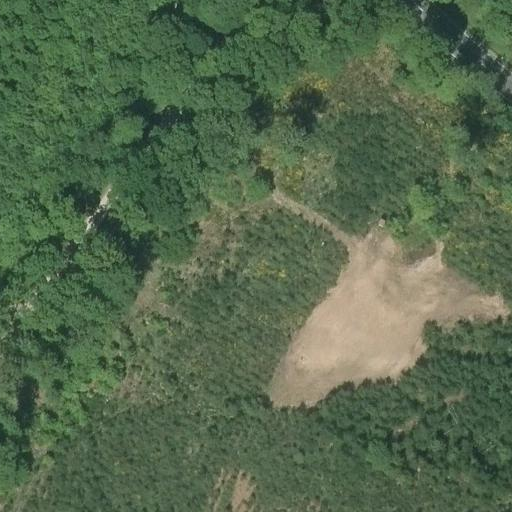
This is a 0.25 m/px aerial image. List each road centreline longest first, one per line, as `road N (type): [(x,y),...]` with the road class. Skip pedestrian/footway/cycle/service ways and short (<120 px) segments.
road 1 (track): [(0,349),(255,0)]
road 2 (secondary): [(511,87),(409,0)]
